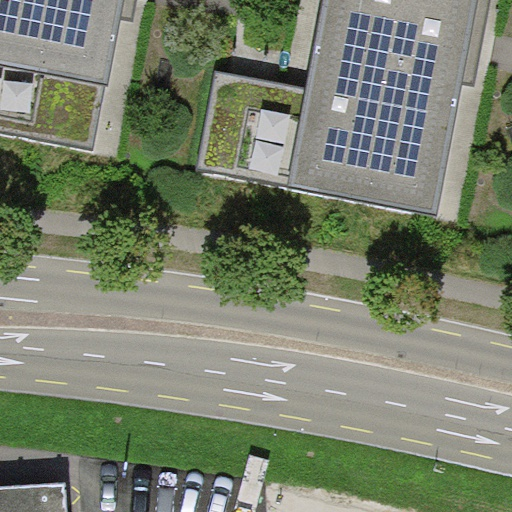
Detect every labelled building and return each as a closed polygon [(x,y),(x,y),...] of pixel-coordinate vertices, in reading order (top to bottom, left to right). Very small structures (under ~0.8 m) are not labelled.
[(0,0),(0,71),(108,92),(125,0),(0,0)] [(322,0),(305,91),(287,188),(438,218),(474,27),(478,0),(322,0)] [(0,71),(0,137),(95,156),(108,92),(0,71)] [(287,188),(305,91),(214,74),(196,171),(287,188)] [(0,511),(61,511),(60,489),(0,493),(0,511)]
